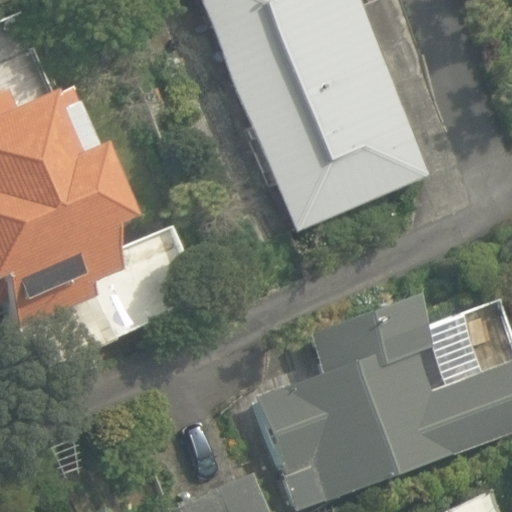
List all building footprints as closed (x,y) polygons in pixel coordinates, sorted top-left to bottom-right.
[(183,0),(284,234),(414,177),(343,14),(365,4),(365,0),(183,0)] [(0,301),(13,330),(87,297),(81,284),(109,272),(91,231),(108,224),(76,152),(72,154),(47,97),(32,103),(30,99),(1,112),(0,109),(0,301)] [(276,477),(289,511),(511,429),(511,390),(502,363),(471,375),(454,330),(420,343),(404,299),(302,337),(316,375),(250,399),(279,476),(276,477)] [(256,511),(240,473),(168,503),(172,511),(256,511)] [(480,511),(474,499),(446,511),(480,511)]
